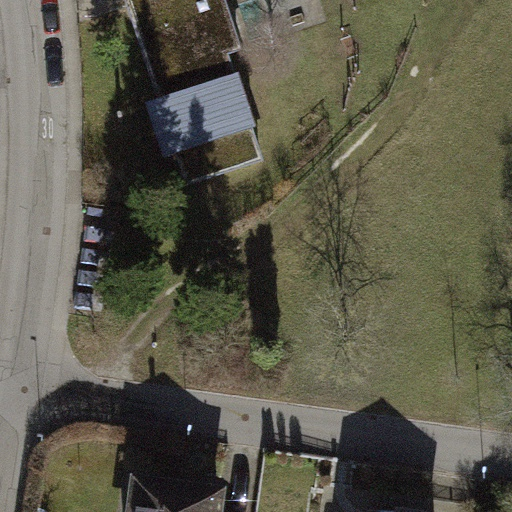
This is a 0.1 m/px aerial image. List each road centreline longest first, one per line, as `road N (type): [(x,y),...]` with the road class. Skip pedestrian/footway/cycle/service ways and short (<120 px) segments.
road 1 (residential): [(21,388),(511,457)]
road 2 (residential): [(21,388),(47,84),(33,0)]
road 3 (residential): [(1,511),(21,388)]
